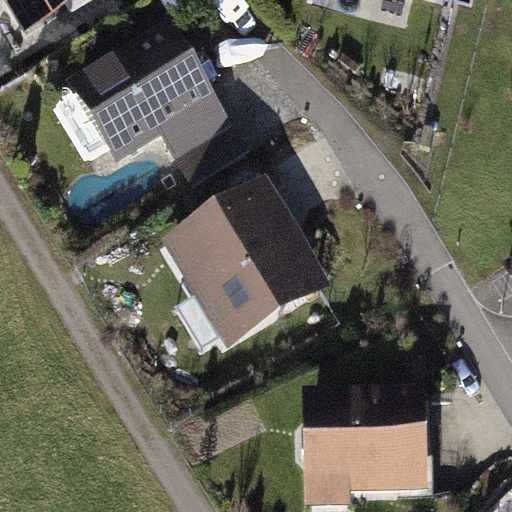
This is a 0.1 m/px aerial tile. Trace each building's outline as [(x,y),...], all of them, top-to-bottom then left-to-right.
[(0,0),(0,13),(12,34),(68,0),(0,0)] [(239,149),(159,20),(56,83),(65,98),(44,111),(77,165),(101,151),(109,164),(153,137),(182,185),(239,149)] [(255,180),(151,241),(218,352),(321,290),(255,180)] [(511,255),(493,267),(510,294),(511,293),(511,255)] [(415,389),(291,390),(292,508),(341,507),(341,493),(416,493),(415,389)]
